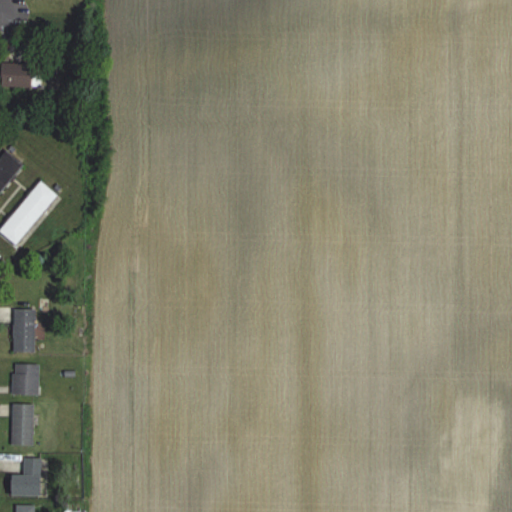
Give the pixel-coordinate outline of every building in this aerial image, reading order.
[(43,61),(6,61),(6,85),(43,85),(43,61)] [(0,195),(26,163),(8,149),(0,158),(0,195)] [(3,231),(20,245),(61,192),(43,179),(3,231)] [(17,351),(39,351),(39,307),(17,307),(17,351)] [(16,394),(42,394),(42,362),(16,362),(16,394)] [(15,402),(15,443),(37,443),(37,402),(15,402)] [(47,455),(27,455),(27,473),(15,473),(15,495),(47,495),(47,455)] [(38,511),(38,503),(15,503),(15,511),(38,511)]
